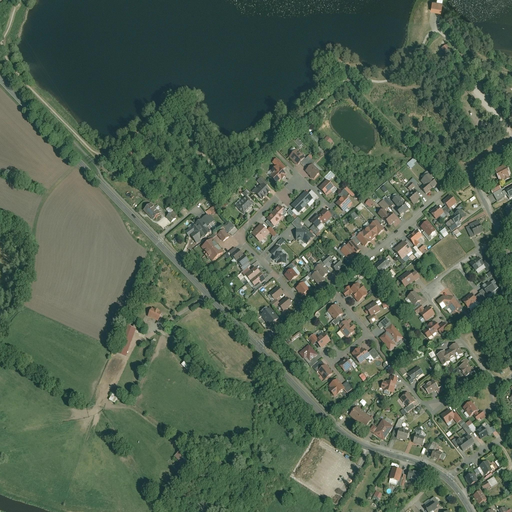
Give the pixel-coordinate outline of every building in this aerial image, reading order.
[(435,0),(435,2),(430,1),(429,11),(439,13),(441,3),(441,0),(435,0)] [(446,45),(440,49),(445,57),(451,53),(446,45)] [(318,144),(321,141),(314,134),(310,137),(318,144)] [(330,145),(334,141),(328,136),(325,140),(330,145)] [(296,150),(289,156),(297,164),(300,161),(304,158),(296,150)] [(304,158),(300,161),(304,165),(311,158),(312,157),(309,154),(305,159),(304,158)] [(311,158),(304,165),(307,168),(312,164),(314,162),(311,158)] [(414,164),(416,162),(413,158),(406,164),(410,169),(415,165),(414,164)] [(277,165),(282,170),(285,167),(277,159),(273,163),(277,166),(277,165)] [(320,173),(312,164),(307,168),(305,170),(314,180),(320,173)] [(274,174),(271,176),(279,184),(287,175),(282,170),(277,165),(277,166),(271,172),(274,174)] [(507,165),(495,171),(500,181),(504,179),(506,181),(510,179),(509,176),(511,175),(507,165)] [(328,180),(329,182),(336,176),(331,171),(325,177),(328,180)] [(421,188),(427,194),(438,184),(429,174),(421,181),(424,185),(421,188)] [(258,181),(261,184),(262,183),(264,185),(267,183),(261,177),(258,181)] [(328,180),(319,188),(326,196),(335,187),(329,182),(328,180)] [(407,187),(410,191),(415,186),(412,182),(407,187)] [(261,184),(254,191),(263,199),(271,192),(264,185),(262,183),(261,184)] [(500,185),(491,190),(493,194),(502,189),(500,185)] [(339,195),(342,199),(345,196),(346,198),(352,192),(347,187),(339,195)] [(506,196),(505,196),(509,194),(506,190),(503,192),(502,189),(494,194),(498,201),(506,196)] [(312,190),(308,194),(313,198),(315,201),(318,197),(312,190)] [(408,197),(414,204),(421,197),(415,191),(408,197)] [(296,201),(292,205),(295,208),(299,212),(313,198),(308,194),(306,192),(303,195),(296,201)] [(451,195),(444,201),(450,209),(457,203),(451,195)] [(342,199),(337,204),(344,211),(352,204),(346,198),(345,196),(342,199)] [(396,209),(401,215),(409,209),(398,196),(393,201),(399,207),(396,209)] [(247,197),(237,207),(245,214),(255,204),(247,197)] [(391,207),(394,205),(388,198),(385,201),(391,207)] [(153,220),(161,213),(151,204),(144,211),(153,220)] [(280,205),(274,212),(282,219),(288,213),(280,205)] [(170,223),(177,217),(169,206),(164,210),(168,214),(165,216),(170,223)] [(214,206),(208,209),(211,215),(217,212),(214,206)] [(438,206),(431,212),(437,219),(445,213),(438,206)] [(295,208),(292,211),(295,213),(298,217),(301,214),(299,212),(295,208)] [(379,213),(390,226),(397,220),(391,213),(389,215),(384,209),(379,213)] [(325,210),(319,216),(324,222),(325,223),(332,216),(328,213),(325,210)] [(332,210),(328,213),(332,216),(334,219),(338,215),(332,210)] [(460,222),(467,217),(461,210),(455,215),(455,216),(452,218),(456,224),(459,221),(460,222)] [(274,212),(268,219),(269,220),(275,226),(276,226),(282,220),(282,219),(274,212)] [(208,214),(201,220),(207,228),(214,222),(208,214)] [(318,215),(311,222),(315,225),(318,228),(324,222),(319,216),(318,215)] [(275,226),(269,220),(267,223),(273,228),(275,226)] [(446,224),(452,232),(458,227),(452,220),(446,224)] [(210,233),(201,221),(186,232),(190,238),(192,237),(197,244),(210,233)] [(357,238),(365,247),(385,230),(376,221),(357,238)] [(429,237),(436,231),(428,221),(421,227),(429,237)] [(478,221),(470,225),(470,226),(467,228),(471,238),(484,233),(478,221)] [(225,227),(229,232),(235,227),(230,222),(225,227)] [(262,224),(252,233),(261,242),(270,233),(262,224)] [(318,228),(315,225),(311,229),(316,235),(320,231),(318,228)] [(271,227),(268,230),(275,236),(277,233),(271,227)] [(308,229),(297,229),(297,240),(303,240),(307,244),(315,237),(308,229)] [(218,235),(223,242),(229,237),(224,230),(218,235)] [(445,238),(449,235),(445,230),(441,233),(445,238)] [(417,231),(409,238),(417,247),(420,244),(418,241),(423,237),(417,231)] [(282,238),(277,243),(280,247),(286,241),(282,238)] [(202,248),(213,261),(224,253),(221,249),(216,243),(213,239),(202,248)] [(353,241),(341,252),(350,260),(355,255),(356,255),(362,250),(353,241)] [(404,241),(394,250),(403,259),(412,251),(404,241)] [(423,245),(418,249),(422,253),(427,249),(423,245)] [(272,252),(276,257),(282,252),(283,250),(279,246),(272,252)] [(237,260),(243,255),(238,249),(237,250),(232,254),(237,261),(237,260)] [(276,257),(274,259),(277,262),(277,264),(287,264),(287,255),(284,255),(282,252),(276,257)] [(243,255),(237,260),(242,266),(248,262),(249,261),(245,254),(243,255)] [(329,255),(322,261),(325,265),(332,259),(329,255)] [(385,258),(375,266),(381,273),(391,265),(385,258)] [(477,272),(484,266),(489,273),(487,275),(489,278),(495,273),(493,270),(498,266),(491,258),(484,264),(480,259),(471,265),(477,272)] [(336,263),(332,266),(338,272),(344,267),(339,260),(336,263)] [(241,267),(244,271),(248,268),(251,266),(248,262),(242,266),(241,267)] [(312,276),(320,286),(326,281),(324,278),(329,274),(321,265),(315,270),(317,272),(312,276)] [(250,271),(246,275),(256,287),(266,279),(263,276),(258,271),(255,267),(250,271)] [(246,275),(250,271),(248,268),(244,271),(242,273),(244,276),(246,275)] [(292,269),(285,275),(291,282),(298,276),(292,269)] [(384,276),(388,281),(395,275),(391,270),(384,276)] [(406,288),(415,281),(416,282),(421,278),(416,272),(412,275),(409,272),(399,280),(406,288)] [(304,282),(296,288),(302,296),(310,290),(304,282)] [(491,283),(483,289),(488,295),(489,295),(496,289),(491,283)] [(359,284),(352,289),(350,286),(343,292),(347,297),(348,296),(349,297),(352,294),(359,302),(368,295),(367,293),(368,292),(362,284),(361,285),(359,284)] [(275,299),(276,300),(277,299),(284,293),(279,287),(271,294),(275,299)] [(488,295),(483,289),(480,292),(484,297),(488,295)] [(414,306),(422,300),(416,292),(408,298),(414,306)] [(472,293),(463,301),(469,308),(478,301),(472,293)] [(443,309),(447,307),(449,307),(454,314),(462,308),(454,297),(444,296),(437,302),(443,309)] [(280,306),(284,311),(293,304),(288,297),(280,303),(279,304),(280,306)] [(280,303),(277,299),(276,300),(275,299),(270,303),(275,309),(280,306),(279,304),(280,303)] [(375,301),(366,308),(371,316),(372,317),(375,315),(381,311),(375,301)] [(337,305),(329,311),(335,320),(336,320),(340,317),(344,314),(337,305)] [(416,310),(414,311),(418,315),(425,310),(422,305),(416,310)] [(420,314),(427,322),(436,315),(429,307),(420,314)] [(270,326),(279,318),(271,308),(261,315),(270,326)] [(163,314),(153,309),(149,317),(159,322),(163,314)] [(372,317),(371,316),(368,318),(372,324),(379,320),(375,315),(372,317)] [(343,320),(340,317),(336,320),(335,320),(333,322),(336,326),(343,320)] [(384,330),(391,325),(386,319),(378,325),(379,326),(378,327),(380,330),(382,328),(384,330)] [(341,331),(347,338),(355,331),(355,330),(356,329),(353,325),(351,326),(347,321),(340,326),(343,329),(341,331)] [(444,323),(439,327),(435,322),(424,332),(429,339),(438,331),(442,336),(450,329),(444,323)] [(112,352),(124,357),(135,330),(123,325),(112,352)] [(387,334),(379,340),(389,352),(395,348),(394,346),(403,340),(391,325),(384,330),(387,334)] [(298,333),(291,340),(293,342),(300,336),(298,333)] [(317,343),(321,348),(331,341),(324,333),(318,338),(315,341),(317,343)] [(315,341),(318,338),(315,335),(309,339),(314,345),(317,343),(315,341)] [(452,361),(450,359),(455,357),(456,359),(464,354),(457,343),(449,348),(450,349),(446,352),(445,351),(437,355),(444,366),(452,361)] [(410,352),(414,349),(410,344),(406,348),(410,352)] [(307,357),(310,361),(314,358),(317,355),(309,345),(299,353),(304,360),(305,359),(307,357)] [(360,348),(352,354),(361,364),(371,356),(365,350),(364,351),(362,349),(361,350),(360,348)] [(374,349),(370,353),(375,360),(380,356),(374,349)] [(318,362),(314,358),(310,361),(307,357),(305,359),(310,365),(309,365),(311,368),(313,367),(317,363),(318,362)] [(349,361),(347,359),(339,365),(346,373),(353,366),(349,361)] [(352,359),(349,361),(353,366),(355,369),(358,367),(352,359)] [(461,363),(463,366),(460,368),(467,377),(476,371),(472,367),(471,368),(467,363),(469,362),(467,359),(461,363)] [(180,365),(186,371),(191,366),(185,360),(180,365)] [(318,372),(325,365),(322,361),(318,364),(317,363),(313,367),(317,372),(318,372)] [(333,374),(325,365),(318,372),(321,375),(319,377),(324,382),(333,374)] [(404,376),(407,373),(403,367),(399,369),(404,376)] [(414,382),(414,380),(424,374),(419,367),(409,374),(410,377),(408,379),(411,384),(414,382)] [(387,381),(387,382),(384,382),(382,389),(385,390),(384,391),(394,393),(398,378),(390,376),(389,382),(387,381)] [(338,380),(329,386),(331,389),(329,390),(335,398),(344,390),(345,389),(342,386),(338,380)] [(442,386),(439,388),(434,380),(424,387),(430,394),(435,391),(436,392),(437,391),(439,394),(445,390),(442,386)] [(347,382),(342,386),(345,389),(344,390),(347,394),(353,389),(347,382)] [(408,407),(416,401),(409,392),(401,398),(408,407)] [(111,394),(108,401),(114,404),(117,397),(111,394)] [(478,411),(479,410),(472,402),(464,408),(470,417),(474,414),(478,411)] [(405,408),(408,412),(416,406),(413,403),(408,407),(405,408)] [(365,428),(373,420),(357,407),(350,415),(365,428)] [(448,424),(454,419),(458,424),(463,420),(457,413),(454,415),(450,409),(441,415),(448,424)] [(475,416),(477,420),(485,414),(482,410),(479,413),(478,411),(474,414),(476,415),(475,416)] [(374,434),(384,441),(394,427),(383,420),(378,428),(374,434)] [(474,433),(478,430),(473,424),(469,427),(474,433)] [(490,436),(494,433),(489,425),(485,428),(490,436)] [(484,427),(477,432),(482,439),(489,434),(484,427)] [(410,432),(400,429),(397,438),(407,441),(410,432)] [(426,437),(416,435),(414,443),(423,446),(426,437)] [(457,442),(464,451),(475,443),(470,436),(464,441),(462,438),(457,442)] [(435,451),(439,444),(433,442),(429,450),(434,453),(435,450),(435,451)] [(434,453),(431,457),(439,461),(440,459),(443,454),(435,451),(435,450),(434,453)] [(195,463),(180,451),(173,459),(188,471),(195,463)] [(486,475),(494,470),(488,462),(480,467),(481,467),(483,471),(486,475)] [(399,482),(400,482),(401,477),(403,471),(393,468),(390,479),(391,479),(399,482)] [(422,474),(411,471),(408,479),(420,483),(422,474)] [(471,487),(478,482),(473,474),(466,478),(471,487)] [(494,477),(488,481),(492,488),(499,484),(494,477)] [(488,482),(482,486),(485,491),(491,487),(488,482)] [(479,505),(487,500),(482,491),(474,496),(479,505)] [(378,504),(380,499),(375,496),(372,501),(378,504)] [(437,506),(440,504),(435,497),(431,501),(432,502),(433,501),(437,506)] [(425,508),(427,511),(433,511),(438,508),(433,501),(425,508)]
